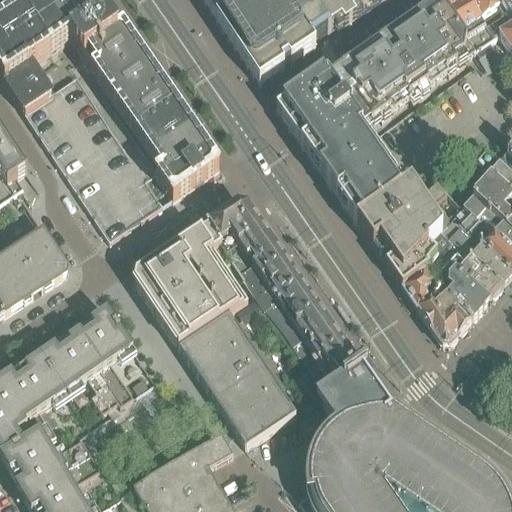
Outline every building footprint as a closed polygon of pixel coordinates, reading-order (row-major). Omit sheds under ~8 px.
[(145,190),(155,184),(171,208),(172,207),(172,208),(219,176),(122,36),(108,46),(104,41),(105,33),(112,29),(107,21),(92,0),(51,0),(0,34),(0,85),(4,92),(4,91),(5,93),(23,121),(24,120),(25,122),(24,123),(108,248),(109,250),(136,232),(162,214),(145,190)] [(197,0),(259,91),(315,54),(312,48),(341,29),(344,34),(392,2),(390,0),(197,0)] [(481,27),(463,0),(450,0),(439,7),(466,48),(474,59),(490,49),(494,46),(487,35),(481,27)] [(501,13),(497,6),(492,0),(463,0),(481,27),(497,15),(501,13)] [(498,44),(511,34),(511,0),(506,0),(497,6),(501,13),(497,15),(503,23),(487,35),(494,46),(498,44)] [(466,48),(439,7),(402,33),(437,83),(444,78),(445,80),(457,72),(454,67),(464,61),(466,48)] [(437,83),(402,33),(366,58),(400,109),(407,104),(408,106),(429,91),(428,90),(437,83)] [(511,34),(498,44),(511,62),(511,34)] [(400,109),(366,58),(329,84),(364,135),(370,131),(371,132),(391,118),(390,116),(400,109)] [(357,140),(362,137),(364,135),(329,84),(326,86),(326,87),(324,88),(322,85),(276,117),(355,230),(370,219),(399,200),(357,140)] [(0,210),(12,203),(23,196),(16,185),(26,178),(0,137),(0,210)] [(511,153),(507,160),(501,167),(511,176),(511,153)] [(511,196),(511,195),(511,194),(511,181),(482,156),(468,164),(488,182),(490,184),(511,205),(511,196)] [(511,205),(490,184),(471,204),(472,205),(511,243),(511,205)] [(452,227),(445,216),(439,207),(449,199),(437,187),(425,197),(417,186),(399,200),(370,219),(355,230),(356,231),(358,233),(402,296),(425,280),(430,276),(444,263),(458,250),(444,235),(452,227)] [(511,243),(472,205),(463,215),(477,227),(481,223),(483,226),(485,225),(495,235),(497,233),(500,235),(493,243),(511,262),(511,243)] [(511,262),(493,243),(477,227),(463,215),(454,225),(476,249),(481,244),(487,250),(482,255),(511,284),(511,262)] [(301,294),(252,223),(251,223),(248,219),(244,217),(240,216),(235,216),(231,219),(230,218),(209,233),(208,234),(232,269),(265,319),(301,294)] [(511,285),(511,284),(482,255),(476,249),(454,225),(452,227),(444,235),(458,250),(502,296),(511,285)] [(224,274),(231,270),(232,269),(208,234),(209,233),(135,282),(134,289),(134,290),(140,299),(178,355),(228,321),(247,308),(224,274)] [(42,238),(13,257),(38,293),(48,287),(51,292),(65,283),(67,275),(42,238)] [(502,296),(458,250),(444,263),(490,309),(502,296)] [(10,259),(4,263),(28,300),(38,293),(13,257),(10,259)] [(4,263),(0,265),(0,316),(4,323),(14,316),(11,311),(28,300),(4,263)] [(490,309),(444,263),(430,276),(439,278),(447,286),(448,285),(449,286),(448,292),(452,296),(446,303),(471,330),(490,309)] [(417,318),(442,298),(425,280),(402,296),(417,318)] [(357,375),(301,294),(265,319),(281,341),(290,335),(294,332),(316,363),(312,365),(299,348),(291,354),(309,378),(298,387),(314,407),(316,406),(357,375)] [(449,354),(471,330),(446,303),(442,298),(417,318),(422,325),(442,354),(449,354)] [(258,317),(250,306),(241,314),(249,324),(258,317)] [(133,358),(106,319),(105,319),(106,321),(104,322),(103,321),(102,321),(103,322),(92,330),(92,328),(90,329),(94,335),(82,343),(93,359),(105,377),(111,373),(133,358)] [(245,456),(295,423),(228,321),(178,355),(245,456)] [(93,359),(82,343),(80,339),(78,341),(78,342),(70,347),(70,346),(68,347),(71,351),(67,354),(75,365),(80,362),(83,365),(93,359)] [(133,405),(111,373),(105,377),(93,359),(83,365),(80,362),(75,365),(67,354),(59,360),(54,354),(53,355),(54,356),(43,363),(43,362),(42,362),(42,364),(40,365),(66,403),(87,389),(92,396),(88,399),(92,405),(91,405),(102,422),(107,418),(117,411),(120,414),(133,405)] [(66,403),(40,365),(38,366),(37,365),(36,366),(37,367),(26,374),(26,373),(24,374),(28,380),(16,388),(31,410),(22,416),(24,421),(21,424),(25,431),(40,421),(66,403)] [(478,476),(393,418),(389,414),(387,414),(385,414),(357,375),(316,406),(318,408),(336,434),(328,440),(321,448),(320,450),(314,459),(310,469),(310,470),(307,480),(306,490),(307,501),(307,502),(397,509),(401,511),(431,511),(435,507),(442,511),(460,511),(483,479),(478,476)] [(31,410),(16,388),(11,380),(10,381),(10,382),(0,389),(0,395),(17,419),(22,416),(31,410)] [(142,384),(131,392),(137,400),(148,393),(142,384)] [(24,421),(22,416),(17,419),(0,395),(0,419),(20,451),(40,439),(42,442),(50,436),(40,421),(25,431),(21,424),(24,421)] [(20,451),(0,419),(0,462),(1,463),(20,451)] [(56,464),(42,442),(40,439),(20,451),(1,463),(0,463),(0,464),(0,465),(1,464),(2,466),(1,467),(2,468),(3,467),(10,478),(9,479),(9,480),(16,476),(23,489),(59,469),(56,464)] [(150,511),(208,478),(232,463),(221,444),(133,496),(142,511),(150,511)] [(84,511),(74,495),(100,479),(81,448),(56,464),(59,469),(61,468),(68,480),(57,488),(59,491),(56,494),(60,502),(44,511),(84,511)] [(44,511),(60,502),(56,494),(59,491),(57,488),(68,480),(61,468),(59,469),(23,489),(15,494),(16,495),(17,494),(21,501),(20,502),(20,503),(21,502),(24,506),(23,507),(23,508),(25,508),(27,511),(44,511)] [(185,511),(217,493),(208,478),(150,511),(185,511)] [(511,511),(511,509),(497,499),(499,495),(500,493),(499,491),(497,490),(495,490),(488,483),(483,479),(460,511),(442,511),(435,507),(431,511),(511,511)] [(224,511),(228,510),(217,493),(185,511),(224,511)] [(394,511),(395,511),(397,509),(307,502),(302,506),(298,509),(299,511),(394,511)]
